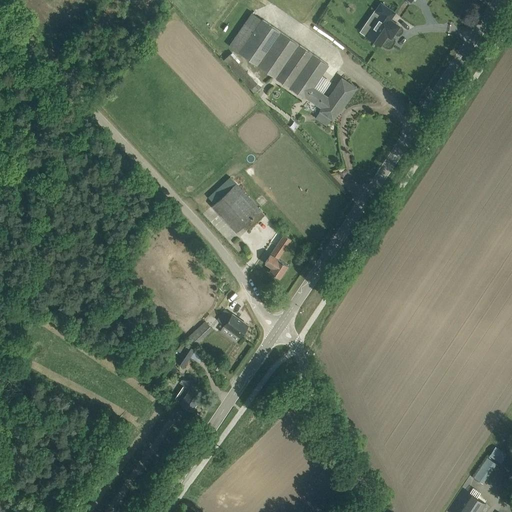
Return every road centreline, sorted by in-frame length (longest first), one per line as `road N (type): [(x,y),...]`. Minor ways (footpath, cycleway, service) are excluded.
road 1 (unclassified): [(279,330),(219,248),(0,12)]
road 2 (secondary): [(279,330),(500,0)]
road 3 (secondary): [(155,511),(279,330)]
road 4 (unclassified): [(375,511),(307,389),(296,343),(279,330)]
